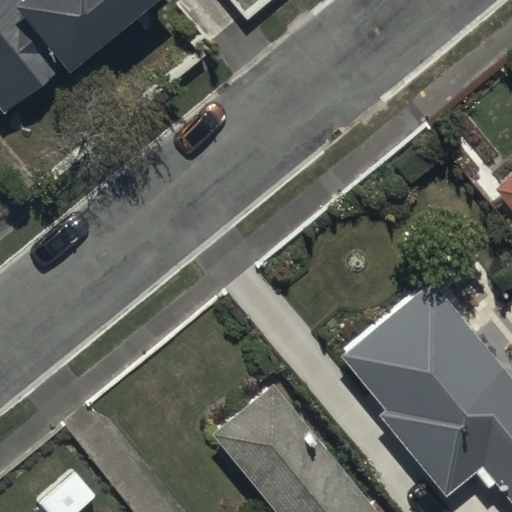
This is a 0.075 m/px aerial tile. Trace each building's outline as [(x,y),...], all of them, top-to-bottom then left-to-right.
[(0,0),(0,86),(60,37),(53,29),(88,0),(0,0)] [(511,148),(487,170),(511,200),(511,148)] [(511,371),(423,262),(331,336),(376,391),(372,395),(439,476),(466,454),(478,469),(487,461),(505,484),(511,478),(511,371)] [(386,511),(264,364),(203,414),(283,511),(386,511)] [(511,511),(511,493),(487,511),(511,511)] [(118,511),(104,495),(83,511),(118,511)]
